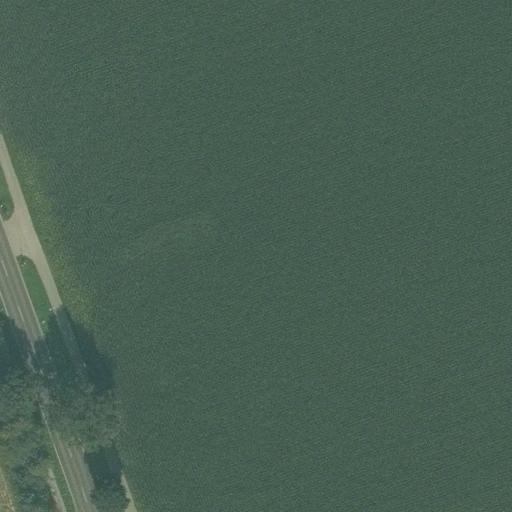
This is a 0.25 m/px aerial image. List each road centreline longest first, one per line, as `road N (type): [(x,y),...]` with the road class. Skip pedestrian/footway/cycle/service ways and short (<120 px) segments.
road 1 (track): [(0,140),(132,511)]
road 2 (secondary): [(0,258),(89,511)]
